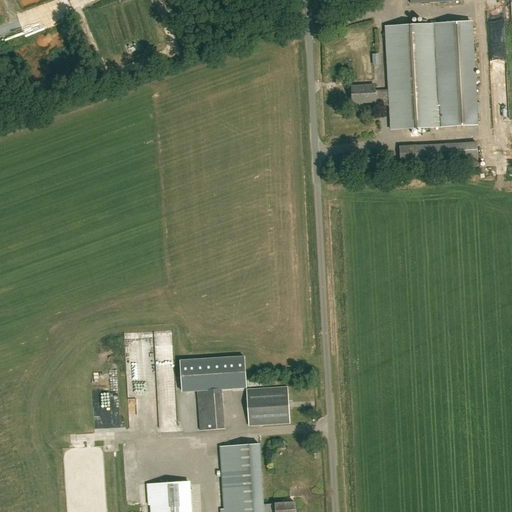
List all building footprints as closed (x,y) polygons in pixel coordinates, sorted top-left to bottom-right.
[(383,28),(387,91),(373,92),(372,87),(349,88),(350,104),(380,103),(381,108),(388,107),(390,131),(476,126),(469,24),(383,28)] [(477,146),(400,150),(401,171),(478,167),(477,146)] [(161,433),(178,433),(174,332),(157,332),(161,433)] [(130,338),(134,408),(151,407),(147,337),(130,338)] [(290,423),(288,388),(246,391),(249,426),(290,423)] [(225,429),(222,393),(197,395),(200,431),(225,429)] [(117,418),(125,418),(124,405),(116,406),(117,418)] [(263,505),(259,444),(219,447),(223,509),(220,509),(220,511),(295,511),(295,502),(293,502),(293,500),(285,501),(286,503),(275,504),(263,505)] [(126,505),(139,505),(139,468),(127,468),(126,505)] [(189,511),(187,481),(146,484),(147,505),(150,505),(150,511),(189,511)]
